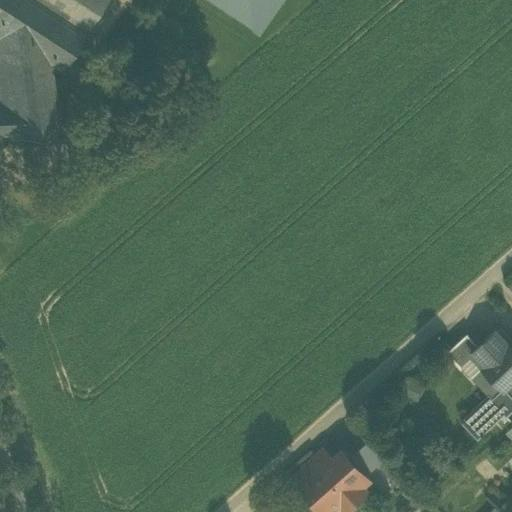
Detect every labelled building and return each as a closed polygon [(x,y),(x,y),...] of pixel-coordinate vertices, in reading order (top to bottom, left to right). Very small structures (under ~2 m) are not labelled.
[(85,31),(36,0),(0,0),(0,27),(6,31),(48,59),(60,67),(85,31)] [(36,0),(85,31),(104,0),(36,0)] [(218,0),(261,28),(278,0),(218,0)] [(0,27),(0,101),(15,101),(6,31),(0,27)] [(60,134),(48,59),(6,31),(15,101),(18,136),(60,134)] [(0,137),(18,136),(15,101),(0,101),(0,137)] [(473,354),(483,365),(507,343),(496,330),(479,346),(467,333),(447,352),(461,366),(473,354)] [(504,388),(505,388),(511,381),(511,347),(507,343),(483,365),(484,366),(504,388)] [(471,377),(472,377),(484,366),(483,365),(473,354),(461,366),(471,377)] [(472,377),(490,396),(492,399),(504,388),(484,366),(472,377)] [(425,388),(408,377),(400,391),(417,401),(425,388)] [(511,396),(505,388),(504,388),(492,399),(490,396),(462,422),(477,438),(504,414),(506,417),(511,410),(511,396)] [(366,476),(384,459),(368,441),(349,457),(366,476)] [(297,475),(307,486),(310,483),(309,482),(335,459),(326,449),(297,475)] [(310,483),(334,509),(339,504),(367,479),(342,452),(335,459),(309,482),(310,483)] [(404,480),(387,461),(380,467),(397,487),(404,480)] [(291,481),(300,491),(307,486),(297,475),(291,481)]
